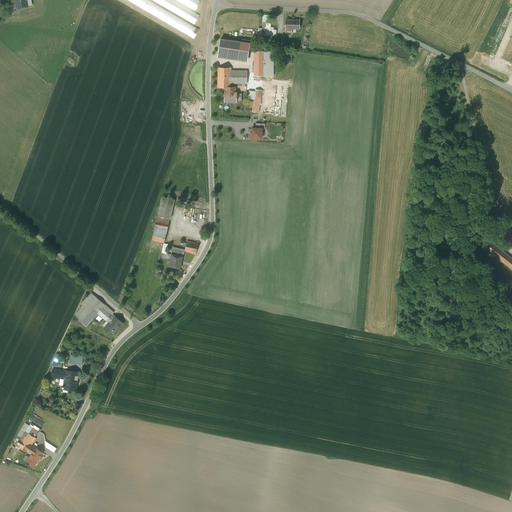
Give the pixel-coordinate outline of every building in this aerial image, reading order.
[(197,30),(146,0),(128,0),(193,37),(197,30)] [(199,16),(170,0),(153,0),(194,24),(199,16)] [(199,2),(195,0),(178,0),(194,9),(199,2)] [(259,27),(259,38),(266,38),(266,35),(278,35),(278,29),(275,29),(275,27),(272,27),(272,14),(263,14),(263,27),(259,27)] [(299,20),(285,20),(285,31),(292,31),(292,29),(299,28),(299,20)] [(511,62),(511,38),(510,38),(501,58),(511,63),(511,62)] [(249,43),(221,39),(218,56),(247,60),(249,43)] [(264,52),(255,52),(255,75),(272,76),(272,53),(264,52)] [(231,68),(218,68),(218,87),(226,87),(231,87),(231,83),(231,70),(231,68)] [(247,71),(231,70),(231,83),(247,84),(247,71)] [(235,87),(231,87),(226,87),(225,92),(225,97),(224,97),(224,101),(237,101),(237,93),(237,92),(235,92),(235,87)] [(276,87),(275,115),(287,116),(288,88),(276,87)] [(262,90),(256,89),(255,91),(254,99),(252,112),(258,113),(262,90)] [(261,139),(262,128),(251,127),(251,130),(250,130),(250,135),(251,135),(251,138),(261,139)] [(474,186),(464,181),(462,186),(472,190),(474,186)] [(174,200),(162,197),(158,216),(170,219),(174,200)] [(169,221),(157,218),(155,227),(167,230),(169,221)] [(507,225),(501,228),(505,238),(511,236),(507,225)] [(167,230),(155,227),(153,236),(166,239),(167,230)] [(198,243),(188,241),(186,251),(196,253),(198,243)] [(511,258),(493,243),(487,249),(511,268),(511,258)] [(185,249),(173,247),(171,255),(172,255),(170,266),(178,268),(181,257),(184,257),(185,249)] [(91,293),(81,305),(83,306),(86,309),(94,299),(94,300),(96,297),(91,293)] [(86,309),(77,319),(86,326),(97,313),(102,307),(104,304),(96,297),(94,300),(94,299),(86,309)] [(114,313),(104,304),(102,307),(112,314),(114,313)] [(83,306),(76,314),(75,317),(77,319),(86,309),(83,306)] [(112,314),(102,307),(97,313),(107,321),(108,320),(112,315),(112,314)] [(123,324),(112,314),(112,315),(108,320),(110,322),(105,327),(113,333),(118,328),(119,329),(123,324)] [(56,354),(52,362),(57,362),(61,355),(56,354)] [(79,372),(54,369),(53,378),(60,378),(64,379),(63,387),(63,389),(75,390),(76,382),(78,383),(79,372)] [(29,426),(25,431),(27,432),(24,436),(26,437),(29,434),(33,428),(29,426)] [(33,428),(29,434),(35,438),(39,432),(33,428)] [(26,437),(24,440),(30,444),(35,438),(29,434),(26,437)] [(30,444),(24,440),(19,448),(25,452),(26,450),(30,444)] [(43,453),(30,444),(26,450),(32,454),(29,457),(27,461),(34,466),(43,453)]
